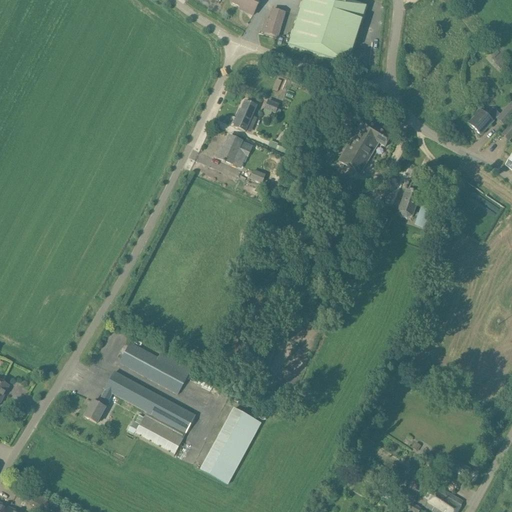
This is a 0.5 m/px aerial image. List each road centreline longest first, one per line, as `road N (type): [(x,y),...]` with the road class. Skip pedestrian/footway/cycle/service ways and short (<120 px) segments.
road 1 (unclassified): [(0,490),(155,218),(237,43)]
road 2 (unclassified): [(396,95),(380,97),(237,43)]
road 3 (unclassified): [(511,185),(422,128),(396,95)]
